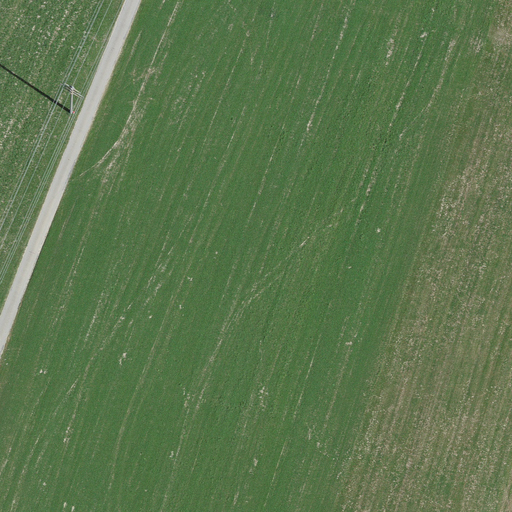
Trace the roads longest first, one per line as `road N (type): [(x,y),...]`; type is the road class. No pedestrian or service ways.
road 1 (residential): [(0,350),(71,162)]
road 2 (unclassified): [(71,162),(135,0)]
